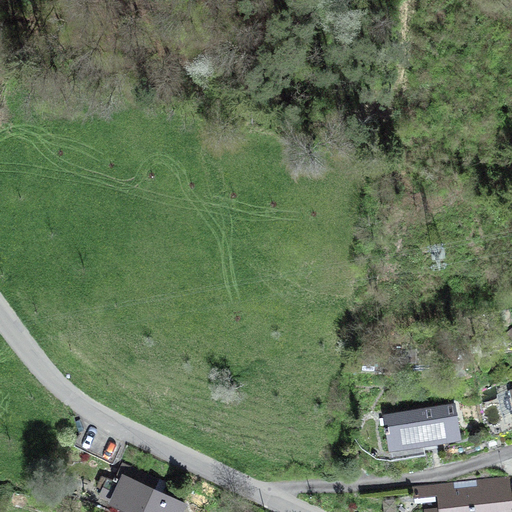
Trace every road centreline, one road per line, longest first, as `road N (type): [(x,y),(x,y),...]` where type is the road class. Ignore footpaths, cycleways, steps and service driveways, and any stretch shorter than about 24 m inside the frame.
road 1 (track): [(412,0),(402,79),(369,109),(305,125),(238,118),(139,0)]
road 2 (tertiary): [(298,511),(93,414),(0,310)]
